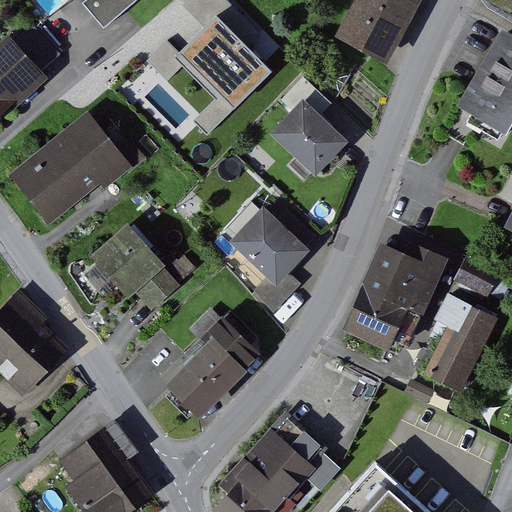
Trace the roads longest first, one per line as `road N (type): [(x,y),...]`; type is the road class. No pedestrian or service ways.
road 1 (residential): [(448,0),(344,266),(302,344),(175,486)]
road 2 (residential): [(0,216),(175,486)]
